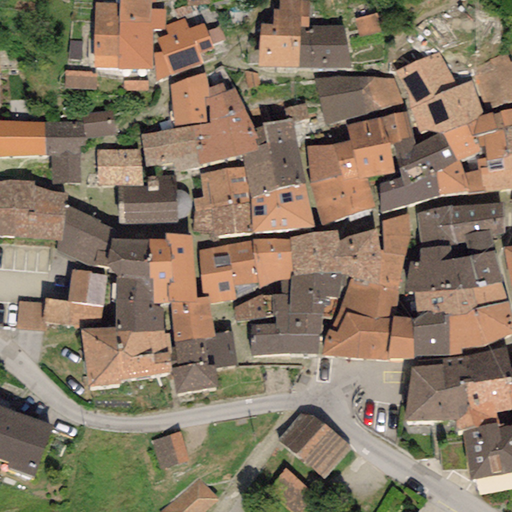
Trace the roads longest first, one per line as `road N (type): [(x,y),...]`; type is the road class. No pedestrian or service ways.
road 1 (tertiary): [(300,404),(139,424),(97,421),(66,407),(0,350)]
road 2 (tertiary): [(466,511),(300,404)]
road 3 (residential): [(300,404),(215,511)]
